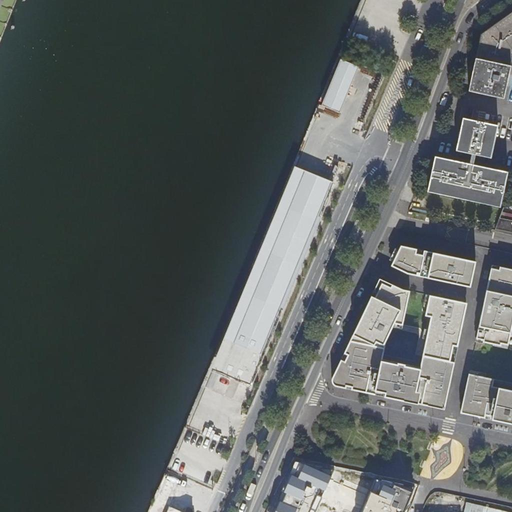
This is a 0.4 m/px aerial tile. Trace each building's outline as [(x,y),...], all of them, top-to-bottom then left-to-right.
[(0,0),(0,42),(16,0),(0,0)] [(511,11),(480,36),(476,56),(468,92),(503,98),(511,56),(511,11)] [(339,113),(358,67),(340,60),(321,107),(339,113)] [(497,127),(497,126),(462,119),(455,152),(490,159),(497,127)] [(502,194),(507,173),(434,157),(429,179),(426,193),(499,208),(502,194)] [(332,183),(293,168),(210,371),(248,387),(332,183)] [(511,220),(500,217),(495,228),(495,229),(511,232),(511,220)] [(476,261),(401,246),(391,265),(409,273),(471,287),(476,261)] [(511,269),(496,266),(492,265),(489,279),(511,284),(511,269)] [(358,315),(394,322),(403,324),(410,290),(404,289),(376,277),(358,315)] [(511,284),(489,279),(476,339),(511,345),(511,284)] [(429,329),(461,335),(467,303),(430,294),(426,314),(432,315),(429,329)] [(387,335),(394,322),(358,315),(346,340),(385,348),(387,335)] [(429,329),(423,356),(451,361),(455,343),(459,344),(461,335),(429,329)] [(385,348),(346,340),(332,369),(331,374),(332,377),(333,380),(334,384),(336,386),(445,410),(455,362),(451,361),(423,356),(421,367),(382,359),(385,348)] [(504,382),(470,374),(461,413),(490,419),(490,416),(503,419),(502,422),(511,423),(511,392),(502,391),(504,382)] [(315,511),(331,477),(296,460),(272,511),(315,511)] [(402,511),(412,487),(375,479),(360,511),(402,511)]
